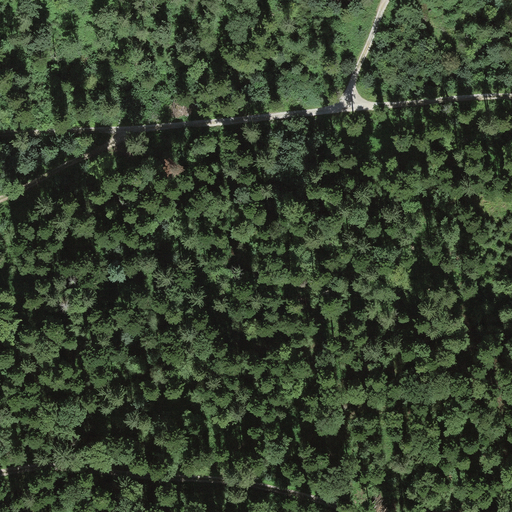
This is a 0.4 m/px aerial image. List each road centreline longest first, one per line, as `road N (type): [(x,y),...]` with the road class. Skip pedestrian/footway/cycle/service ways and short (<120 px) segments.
road 1 (track): [(511,98),(0,133)]
road 2 (track): [(343,511),(302,498),(107,468),(0,473)]
road 3 (track): [(0,197),(132,129)]
